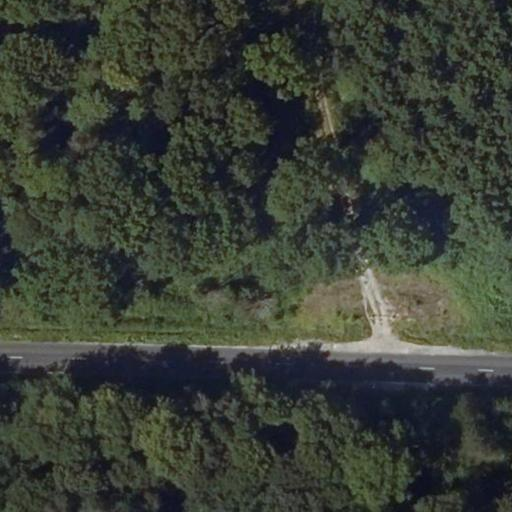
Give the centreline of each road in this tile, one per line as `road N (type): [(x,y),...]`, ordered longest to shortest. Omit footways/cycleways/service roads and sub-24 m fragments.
road 1 (primary): [(511,369),(0,359)]
road 2 (track): [(297,0),(338,120),(349,248),(387,366)]
